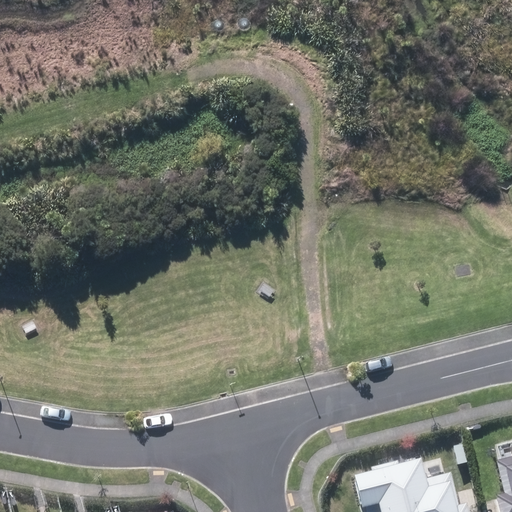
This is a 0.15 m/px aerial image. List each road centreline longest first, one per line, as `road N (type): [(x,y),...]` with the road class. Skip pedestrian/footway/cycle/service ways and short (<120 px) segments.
road 1 (track): [(330,406),(311,295),(302,95),(289,76),(229,61),(169,69)]
road 2 (residential): [(511,360),(241,434)]
road 3 (residential): [(241,434),(123,447),(0,431)]
